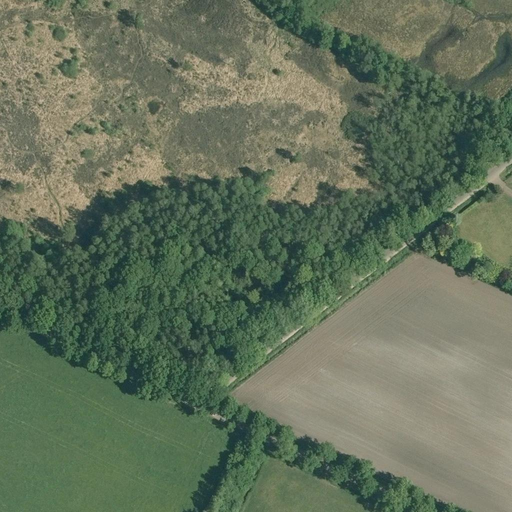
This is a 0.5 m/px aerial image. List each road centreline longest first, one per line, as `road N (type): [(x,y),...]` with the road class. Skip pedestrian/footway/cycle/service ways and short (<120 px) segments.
road 1 (unclassified): [(202,404),(511,160)]
road 2 (unclassified): [(423,511),(202,404)]
road 3 (unclassified): [(202,404),(0,308)]
